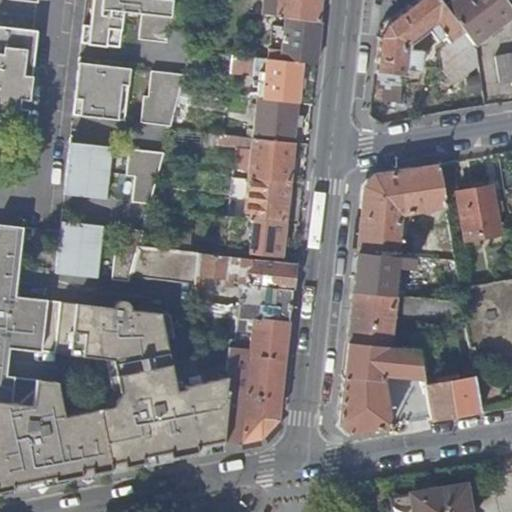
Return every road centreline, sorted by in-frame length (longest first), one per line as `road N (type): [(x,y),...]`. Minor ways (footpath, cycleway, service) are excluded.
road 1 (tertiary): [(298,464),(329,155)]
road 2 (tertiary): [(298,464),(45,511)]
road 3 (residential): [(0,202),(42,206),(60,0)]
road 4 (residential): [(298,464),(511,427)]
road 5 (residential): [(329,155),(511,125)]
road 6 (tertiary): [(329,155),(348,0)]
